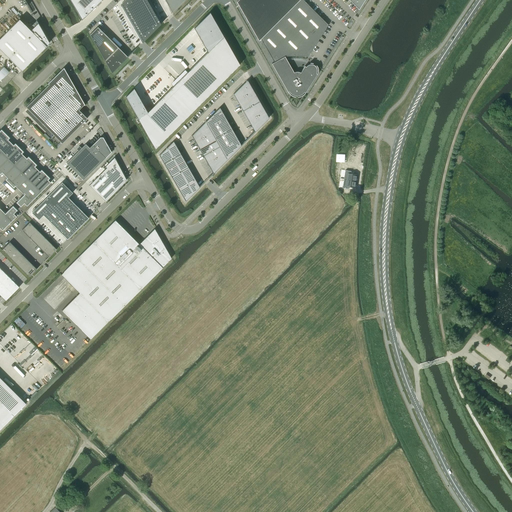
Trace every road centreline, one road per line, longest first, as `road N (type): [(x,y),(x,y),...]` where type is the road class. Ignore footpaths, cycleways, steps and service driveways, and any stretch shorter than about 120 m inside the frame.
road 1 (primary): [(448,47),(419,88),(391,160),(380,252),(393,342)]
road 2 (primary): [(393,342),(390,199),(408,126),(448,47)]
road 3 (unclassified): [(144,176),(170,222),(188,231),(306,118)]
road 4 (unclassified): [(144,176),(0,319)]
road 5 (unclassified): [(102,105),(210,0)]
road 6 (unclassified): [(306,118),(288,109),(225,0)]
road 7 (unclassified): [(306,118),(386,0)]
road 8 (primary): [(473,511),(416,403)]
